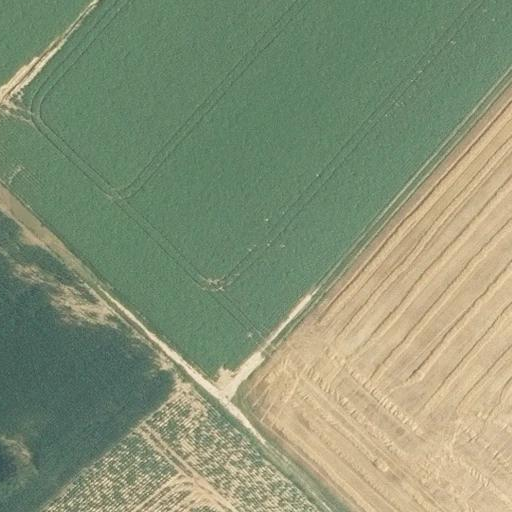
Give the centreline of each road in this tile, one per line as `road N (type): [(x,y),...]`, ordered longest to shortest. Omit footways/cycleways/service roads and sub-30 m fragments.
road 1 (track): [(335,511),(0,197)]
road 2 (track): [(214,395),(511,63)]
